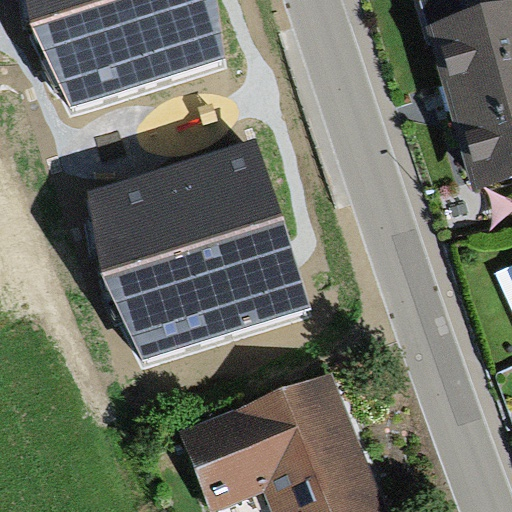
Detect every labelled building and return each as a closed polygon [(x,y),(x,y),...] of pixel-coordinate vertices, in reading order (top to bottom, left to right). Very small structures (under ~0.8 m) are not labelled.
[(28,0),(33,26),(72,105),(225,57),(217,0),(28,0)] [(511,0),(420,0),(428,25),(511,0)] [(511,0),(428,25),(452,111),(475,192),(511,181),(511,0)] [(254,140),(92,192),(105,277),(147,363),(309,307),(254,140)] [(333,376),(179,436),(208,511),(209,511),(264,491),(272,511),(386,511),(353,425),(333,376)]
